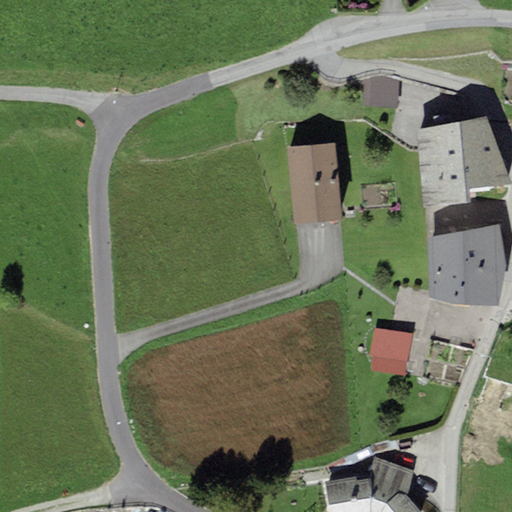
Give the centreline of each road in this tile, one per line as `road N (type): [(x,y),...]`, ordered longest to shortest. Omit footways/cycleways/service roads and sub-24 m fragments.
road 1 (unclassified): [(132,109),(108,141),(97,184),(111,398),(139,477),(189,511)]
road 2 (unclassified): [(444,511),(447,432),(504,305),(511,262)]
road 3 (unclassified): [(511,146),(478,89),(406,65),(330,67),(316,46)]
road 4 (unclassified): [(316,46),(424,21),(511,21)]
road 5 (unclassified): [(316,46),(132,109)]
road 6 (unclassified): [(132,109),(0,91)]
